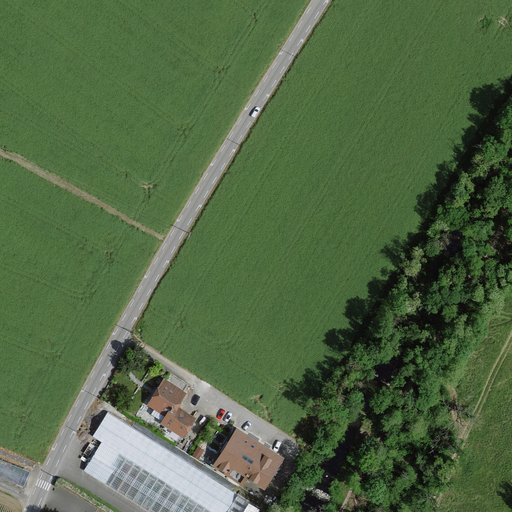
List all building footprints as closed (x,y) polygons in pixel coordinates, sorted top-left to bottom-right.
[(168,415),(163,423),(183,436),(193,420),(179,411),(174,408),(188,385),(170,374),(151,405),(155,408),(168,415)] [(168,415),(155,408),(151,415),(163,423),(168,415)] [(260,511),(261,510),(108,413),(96,434),(93,437),(102,443),(85,471),(149,511),(260,511)] [(280,461),(237,434),(218,465),(243,481),(247,475),(265,486),(280,461)] [(218,465),(213,472),(238,488),(243,481),(218,465)]
